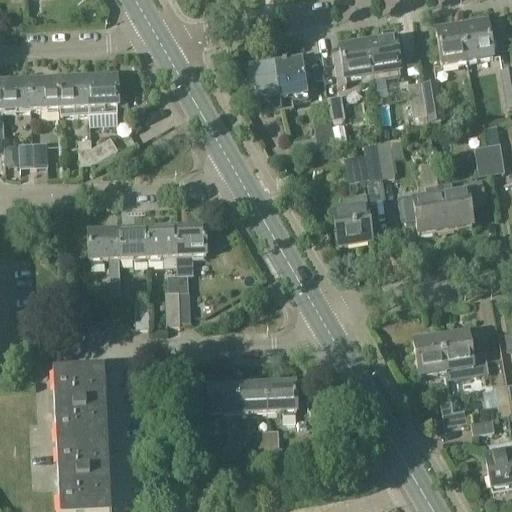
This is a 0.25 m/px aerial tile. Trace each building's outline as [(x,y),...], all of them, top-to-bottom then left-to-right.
[(462,33),(468,67),(493,62),(488,28),(462,33)] [(441,71),(468,67),(462,33),(436,37),(441,71)] [(394,44),(368,49),(372,80),(373,87),(400,83),(408,82),(402,47),(395,48),(394,44)] [(340,57),(332,58),(338,92),(346,91),(345,85),(361,83),(362,89),(373,87),(372,80),(368,49),(339,54),(340,57)] [(281,68),(274,69),(282,115),(291,113),(289,100),(306,97),(304,82),(309,82),(307,66),(301,67),(301,65),(286,67),(286,65),(281,66),(281,68)] [(282,115),(274,69),(249,72),(248,88),(254,91),(257,108),(258,108),(259,118),(282,115)] [(511,112),(511,73),(502,75),(508,113),(511,112)] [(117,82),(88,83),(89,120),(117,118),(117,111),(118,111),(117,82)] [(60,121),(89,120),(88,83),(59,85),(60,114),(60,121)] [(32,115),(60,114),(59,85),(30,86),(32,115)] [(3,117),(32,115),(30,86),(1,88),(3,117)] [(436,86),(424,88),(430,126),(443,124),(436,86)] [(426,121),(421,88),(408,91),(413,123),(426,121)] [(327,103),(331,125),(345,123),(341,100),(327,103)] [(313,128),(316,143),(318,156),(335,153),(331,125),(313,128)] [(485,135),(488,151),(500,149),(497,133),(485,135)] [(110,143),(91,154),(93,169),(93,170),(117,155),(110,143)] [(291,161),(318,156),(316,143),(289,148),(291,161)] [(93,169),(91,154),(91,146),(78,146),(80,171),(93,170),(93,169)] [(377,148),(383,185),(396,183),(390,146),(377,148)] [(370,187),(383,185),(377,148),(364,150),(370,187)] [(20,174),(34,173),(33,149),(19,150),(20,174)] [(46,149),(33,149),(34,173),(48,173),(46,149)] [(500,149),(488,151),(493,180),(505,178),(500,149)] [(479,182),(493,180),(488,151),(474,154),(479,182)] [(440,191),(447,236),(473,232),(470,212),(485,209),(481,187),(465,190),(466,196),(453,199),(451,189),(440,191)] [(419,241),(447,236),(440,191),(427,193),(429,203),(415,205),(414,200),(399,203),(403,229),(416,227),(419,241)] [(367,219),(370,219),(368,201),(343,205),(345,217),(334,218),(339,254),(372,249),(367,219)] [(164,274),(177,273),(176,233),(159,234),(159,229),(148,230),(148,235),(147,235),(148,264),(163,263),(164,274)] [(177,273),(177,281),(178,299),(188,298),(187,281),(191,281),(190,262),(206,261),(204,232),(176,233),(177,273)] [(120,265),(148,264),(147,235),(118,236),(120,265)] [(109,266),(109,284),(120,284),(119,265),(120,265),(118,236),(88,237),(89,267),(109,266)] [(180,331),(178,299),(177,281),(167,282),(168,299),(165,299),(167,331),(180,331)] [(121,301),(120,284),(109,284),(110,302),(121,301)] [(136,335),(150,334),(149,306),(135,307),(136,335)] [(441,344),(446,378),(448,384),(487,378),(484,360),(472,362),(468,337),(467,337),(467,338),(449,341),(449,343),(441,344)] [(419,382),(446,378),(441,344),(433,346),(432,344),(428,345),(427,338),(413,340),(414,346),(413,346),(419,382)] [(108,511),(102,381),(54,384),(60,511),(108,511)] [(266,389),(268,418),(296,417),(296,408),(308,407),(307,383),(292,384),(292,388),(266,389)] [(238,419),(268,418),(266,389),(237,390),(238,419)] [(209,421),(238,419),(237,390),(207,391),(208,403),(180,405),(181,433),(210,431),(209,421)] [(499,422),(511,419),(507,391),(494,393),(499,422)] [(445,432),(467,428),(465,415),(453,417),(451,406),(440,408),(445,432)] [(473,441),(494,437),(492,424),(471,427),(473,441)] [(268,437),(268,454),(278,454),(278,436),(268,437)] [(258,455),(268,454),(268,437),(258,437),(258,455)] [(238,438),(229,439),(229,457),(239,456),(238,438)] [(491,495),(511,490),(511,446),(487,451),(489,461),(485,461),(491,495)] [(272,497),(297,493),(295,481),(271,485),(272,497)]
